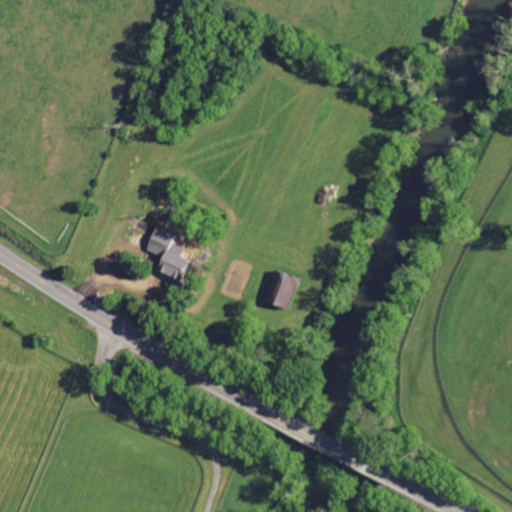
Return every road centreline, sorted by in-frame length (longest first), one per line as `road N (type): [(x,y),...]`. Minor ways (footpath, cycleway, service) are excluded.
road 1 (primary): [(270,412),(0,253)]
road 2 (primary): [(395,476),(270,412)]
